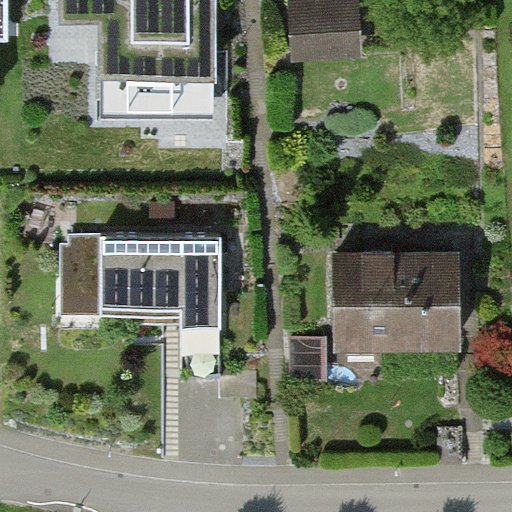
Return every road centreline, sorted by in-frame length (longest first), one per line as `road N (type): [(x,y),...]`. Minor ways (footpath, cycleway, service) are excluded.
road 1 (residential): [(0,472),(122,498),(285,511)]
road 2 (residential): [(294,511),(511,509)]
